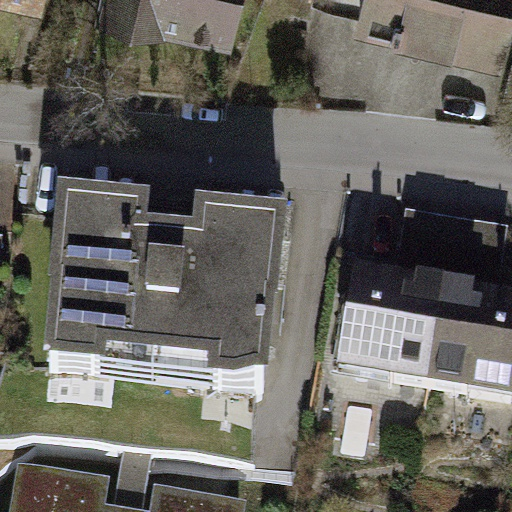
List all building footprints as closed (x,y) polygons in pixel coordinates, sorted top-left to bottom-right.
[(62,0),(0,0),(0,5),(58,18),(62,0)] [(114,0),(111,24),(256,50),(264,0),(114,0)] [(511,0),(387,0),(380,31),(511,61),(511,0)] [(356,276),(343,410),(511,427),(511,293),(505,293),(511,224),(428,216),(421,282),(356,276)] [(191,237),(82,224),(62,387),(310,417),(331,247),(225,235),(222,265),(188,261),(191,237)] [(132,511),(134,499),(27,482),(22,511),(227,511),(178,504),(176,511),(132,511)]
